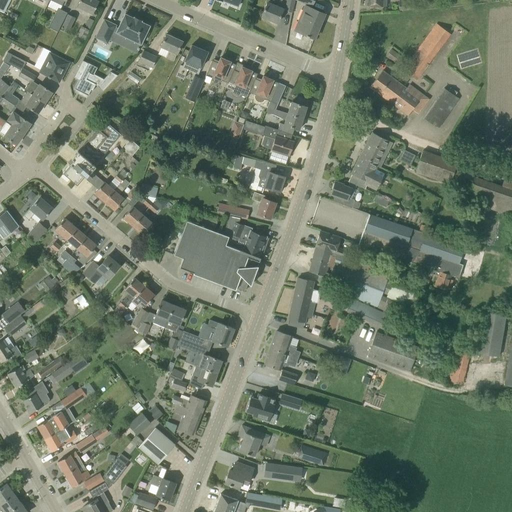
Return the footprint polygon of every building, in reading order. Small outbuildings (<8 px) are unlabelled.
[(0,0),(0,11),(4,13),(10,0),(0,0)] [(83,9),(83,10),(93,14),(98,1),(95,0),(79,0),(75,9),(82,12),(83,9)] [(277,23),(281,14),(283,9),(272,4),(273,0),(266,0),(266,2),(267,3),(265,7),(261,16),(277,23)] [(291,12),(294,0),(287,0),(285,11),(291,12)] [(415,9),(414,1),(398,3),(399,11),(415,9)] [(324,14),(315,10),(305,6),(295,30),(306,35),(306,36),(308,37),(309,36),(314,38),(320,24),(318,23),(322,14),(324,15),(324,14)] [(58,8),(48,27),(58,32),(67,13),(58,8)] [(68,14),(62,28),(69,31),(75,17),(68,14)] [(133,18),(125,14),(116,32),(140,44),(143,38),(146,39),(148,33),(146,32),(149,26),(141,22),(141,21),(134,17),(133,18)] [(104,19),(95,37),(107,43),(116,25),(104,19)] [(437,24),(398,76),(406,82),(411,75),(417,80),(421,75),(420,75),(428,65),(450,34),(437,24)] [(89,30),(82,26),(77,36),(84,40),(89,30)] [(177,54),(182,41),(166,34),(160,46),(168,50),(165,57),(173,61),(176,54),(177,54)] [(31,55),(38,57),(42,46),(35,44),(31,55)] [(180,67),(177,74),(183,76),(186,69),(198,74),(207,52),(191,45),(182,67),(180,67)] [(43,47),(33,66),(41,70),(40,72),(48,76),(48,77),(50,78),(50,77),(59,82),(68,63),(50,53),(51,52),(43,47)] [(394,63),(400,56),(391,49),(385,56),(394,63)] [(138,62),(149,67),(152,68),(157,57),(143,51),(138,62)] [(22,68),(26,62),(11,54),(11,55),(6,54),(3,60),(21,70),(22,68)] [(228,83),(234,70),(236,64),(235,64),(230,62),(220,57),(218,63),(213,61),(213,60),(212,60),(206,74),(212,76),(212,78),(212,80),(213,82),(215,83),(217,83),(219,83),(221,82),(222,80),(227,83),(228,83)] [(88,63),(83,60),(74,77),(79,80),(75,88),(80,91),(79,93),(86,97),(87,95),(88,95),(91,90),(91,91),(92,91),(96,83),(85,78),(88,72),(93,75),(97,67),(88,62),(88,63)] [(3,62),(0,66),(0,68),(5,71),(9,65),(3,62)] [(227,83),(226,87),(232,90),(231,91),(231,92),(232,93),(232,94),(232,95),(233,96),(234,96),(234,97),(235,97),(236,97),(237,97),(238,97),(239,97),(240,96),(241,95),(241,94),(247,97),(248,95),(249,92),(255,79),(257,73),(251,71),(242,67),(239,72),(234,70),(228,83),(227,83)] [(22,68),(21,70),(22,70),(21,72),(15,68),(13,72),(19,75),(18,76),(30,83),(31,83),(33,81),(35,76),(22,68)] [(118,74),(110,71),(107,75),(113,80),(118,74)] [(409,84),(406,88),(390,77),(382,71),(376,79),(412,108),(414,105),(421,110),(429,99),(409,84)] [(113,80),(107,75),(98,85),(103,89),(103,90),(113,80)] [(194,75),(185,98),(194,102),(204,79),(194,75)] [(261,81),(255,79),(249,92),(255,95),(255,97),(255,99),(256,100),(258,101),(260,102),(262,101),(263,100),(265,99),(270,101),(271,102),(275,92),(279,83),(278,82),(278,83),(273,80),(263,76),(261,81)] [(0,97),(1,96),(6,90),(8,88),(9,86),(5,83),(0,77),(0,97)] [(412,108),(376,79),(369,87),(407,115),(412,108)] [(45,103),(52,92),(39,84),(39,85),(33,81),(31,83),(30,83),(29,85),(27,84),(24,89),(25,90),(27,91),(45,103)] [(444,87),(424,117),(439,127),(459,97),(444,87)] [(18,99),(6,90),(1,96),(14,105),(18,99)] [(37,114),(45,103),(27,91),(20,101),(37,114)] [(23,111),(14,105),(1,96),(0,97),(0,105),(10,112),(10,111),(12,112),(6,122),(23,134),(31,123),(20,116),(23,111)] [(287,113),(303,118),(306,107),(291,102),(287,113)] [(268,106),(266,111),(285,120),(284,124),(280,123),(277,130),(292,134),(294,128),(299,130),(303,118),(287,113),(274,109),(268,106)] [(163,125),(168,115),(160,111),(155,121),(163,125)] [(230,142),(236,144),(237,139),(239,139),(244,124),(243,124),(245,119),(239,117),(237,122),(234,121),(229,136),(232,137),(230,142)] [(0,133),(16,145),(23,134),(6,122),(0,129),(0,133)] [(74,160),(64,172),(70,177),(76,183),(83,175),(89,180),(95,173),(91,170),(95,166),(94,165),(109,148),(116,140),(100,126),(78,151),(72,159),(74,160)] [(277,130),(265,126),(262,135),(274,139),(271,149),(289,155),(289,153),(292,152),(293,148),(292,146),(293,141),(290,140),(292,134),(277,130)] [(359,156),(377,166),(379,167),(384,159),(381,157),(389,144),(390,141),(372,132),(359,156)] [(139,147),(130,139),(122,148),(131,156),(139,147)] [(410,166),(415,156),(404,150),(399,160),(410,166)] [(415,171),(450,183),(457,162),(423,150),(415,171)] [(236,155),(233,167),(241,169),(244,157),(236,155)] [(373,172),(377,166),(359,156),(350,174),(366,182),(365,185),(375,190),(382,177),(373,172)] [(263,161),(256,159),(253,167),(260,170),(258,176),(259,179),(258,183),(259,185),(264,186),(264,187),(279,192),(279,191),(282,190),(283,186),(281,184),(284,176),(274,173),(276,165),(263,161)] [(124,178),(128,173),(123,169),(119,174),(118,173),(114,178),(120,183),(124,178)] [(402,180),(393,175),(391,179),(400,183),(402,180)] [(511,189),(501,186),(474,177),(466,201),(511,216),(511,215),(511,189)] [(332,188),(330,194),(334,196),(332,201),(351,207),(358,210),(360,203),(354,201),(354,200),(350,198),(348,198),(351,188),(344,186),(344,184),(335,181),(334,182),(333,183),(331,187),(332,188)] [(104,201),(113,190),(103,182),(94,193),(104,201)] [(158,188),(142,183),(140,193),(155,197),(158,188)] [(104,201),(114,210),(124,199),(119,195),(125,188),(120,184),(114,191),(113,190),(104,201)] [(138,191),(133,187),(126,196),(130,200),(138,191)] [(257,213),(270,218),(275,203),(265,199),(266,196),(254,192),(251,199),(261,202),(257,213)] [(157,198),(148,196),(143,202),(149,207),(153,203),(157,198)] [(46,216),(52,208),(39,197),(30,208),(30,209),(24,215),(29,219),(34,213),(42,219),(46,216)] [(383,198),(380,204),(386,207),(389,201),(383,198)] [(154,212),(155,212),(158,208),(155,205),(153,203),(149,207),(154,212)] [(219,204),(217,211),(247,219),(249,211),(219,204)] [(123,217),(133,226),(142,215),(132,206),(123,217)] [(11,218),(5,210),(0,213),(0,240),(4,238),(3,235),(17,225),(11,218)] [(412,262),(439,271),(457,277),(459,278),(460,274),(459,274),(462,265),(458,263),(463,249),(425,236),(426,233),(379,217),(369,214),(358,244),(368,248),(403,259),(401,263),(410,266),(412,262)] [(142,215),(133,226),(143,234),(149,227),(152,224),(148,220),(142,215)] [(215,228),(217,223),(201,216),(199,222),(215,228)] [(226,226),(223,234),(229,236),(225,245),(259,257),(266,236),(257,233),(251,231),(252,228),(238,223),(239,218),(230,216),(228,219),(226,226)] [(75,227),(64,218),(55,229),(66,238),(75,227)] [(180,238),(173,254),(183,258),(179,267),(193,272),(193,274),(235,290),(236,288),(245,291),(248,283),(250,285),(258,266),(254,266),(256,260),(259,261),(260,257),(259,257),(225,245),(229,236),(223,234),(186,220),(180,238)] [(36,243),(47,230),(39,223),(28,236),(36,243)] [(76,247),(85,236),(75,227),(66,238),(76,247)] [(346,257),(346,256),(348,250),(337,247),(340,237),(320,231),(315,246),(316,247),(315,248),(337,254),(346,257)] [(76,247),(87,256),(96,246),(85,236),(76,247)] [(61,247),(55,241),(50,246),(57,252),(61,247)] [(1,249),(6,256),(10,252),(5,246),(1,249)] [(337,254),(315,248),(309,271),(324,276),(327,266),(332,268),(336,257),(337,254)] [(60,255),(66,260),(71,255),(65,250),(60,255)] [(336,257),(334,261),(350,266),(347,274),(332,268),(326,284),(341,290),(340,292),(376,308),(381,295),(386,281),(389,273),(353,259),(346,257),(337,254),(336,257)] [(71,255),(66,260),(72,265),(76,260),(77,260),(71,255)] [(108,278),(120,265),(108,255),(99,266),(93,261),(83,273),(95,283),(103,273),(108,278)] [(439,271),(434,287),(447,291),(447,289),(450,290),(453,280),(455,281),(457,277),(439,271)] [(57,285),(60,283),(55,277),(52,280),(49,276),(39,283),(48,293),(57,285)] [(392,283),(387,297),(402,303),(415,308),(423,287),(395,276),(392,283)] [(132,301),(144,286),(134,278),(125,289),(129,293),(123,300),(122,300),(113,310),(119,315),(128,305),(132,301)] [(313,281),(297,278),(289,318),(304,322),(306,316),(311,317),(314,302),(317,303),(320,291),(311,289),(313,281)] [(132,301),(136,305),(139,301),(145,306),(154,295),(144,286),(132,301)] [(381,295),(376,308),(396,316),(402,303),(387,297),(381,295)] [(347,312),(355,315),(361,302),(353,299),(347,312)] [(11,336),(27,324),(26,322),(30,319),(29,317),(44,305),(40,300),(32,306),(32,307),(25,312),(25,313),(22,316),(21,315),(4,328),(11,336)] [(153,322),(164,327),(173,305),(161,300),(156,314),(153,322)] [(19,302),(2,314),(9,323),(25,310),(19,302)] [(361,302),(355,315),(364,319),(370,306),(361,302)] [(164,327),(170,329),(176,332),(179,324),(185,310),(173,305),(164,327)] [(370,306),(364,319),(383,328),(389,315),(370,306)] [(131,326),(136,330),(148,312),(142,309),(131,326)] [(499,356),(506,315),(483,311),(476,352),(499,356)] [(143,322),(148,312),(136,330),(138,332),(145,337),(146,334),(147,334),(150,325),(143,322)] [(289,318),(287,324),(303,327),(304,322),(289,318)] [(212,340),(227,346),(233,328),(209,319),(207,325),(216,329),(212,340)] [(180,338),(198,345),(201,337),(183,330),(180,338)] [(291,336),(286,334),(276,331),(265,364),(274,367),(280,369),(281,364),(288,366),(289,365),(295,367),(300,352),(295,350),(296,347),(295,347),(288,345),(291,336)] [(410,371),(418,347),(376,332),(368,355),(410,371)] [(34,336),(28,341),(33,347),(39,343),(34,336)] [(0,360),(1,362),(9,357),(10,356),(12,359),(21,354),(16,345),(14,347),(8,337),(3,340),(0,341),(0,360)] [(179,340),(171,337),(167,346),(175,349),(179,340)] [(180,338),(177,345),(195,352),(198,345),(180,338)] [(34,349),(24,355),(28,362),(38,357),(38,356),(44,353),(40,344),(33,347),(34,349)] [(455,351),(448,382),(462,386),(471,349),(456,346),(449,344),(447,350),(455,351)] [(203,368),(216,373),(221,360),(207,355),(199,352),(197,358),(194,364),(203,368)] [(61,356),(38,372),(43,379),(66,363),(61,356)] [(341,356),(336,371),(346,375),(351,359),(341,356)] [(68,363),(52,374),(57,380),(72,369),(68,363)] [(34,375),(30,368),(26,370),(23,364),(16,368),(7,374),(16,387),(24,382),(24,381),(34,375)] [(196,365),(189,384),(201,389),(204,383),(212,386),(216,373),(203,368),(196,365)] [(173,368),(171,374),(177,376),(179,371),(173,368)] [(294,384),(297,375),(282,370),(279,379),(294,384)] [(364,376),(362,382),(368,385),(370,378),(364,376)] [(174,379),(171,386),(183,391),(186,383),(181,381),(174,379)] [(29,397),(23,400),(30,413),(39,408),(48,403),(49,399),(45,391),(47,390),(42,381),(26,392),(29,397)] [(73,392),(61,400),(62,403),(67,409),(79,401),(78,399),(84,395),(79,388),(73,392)] [(253,416),(268,421),(274,404),(273,404),(274,399),(258,394),(256,399),(251,397),(246,411),(254,414),(253,416)] [(282,394),(279,403),(298,409),(301,400),(282,394)] [(171,401),(177,403),(201,413),(206,401),(190,395),(188,401),(174,395),(171,401)] [(201,413),(177,403),(174,411),(183,414),(178,428),(193,434),(201,413)] [(37,425),(45,438),(56,432),(69,424),(61,412),(55,416),(49,419),(37,425)] [(128,424),(137,434),(150,422),(142,412),(128,424)] [(91,434),(92,435),(76,445),(81,452),(97,442),(96,440),(109,432),(104,425),(91,434)] [(83,431),(86,435),(96,429),(93,425),(83,431)] [(270,435),(251,428),(242,425),(237,436),(243,438),(238,451),(248,454),(248,453),(254,455),(259,444),(266,446),(270,435)] [(56,432),(45,438),(52,451),(61,446),(64,444),(77,437),(73,431),(68,434),(64,427),(56,432)] [(175,444),(155,427),(138,447),(158,464),(175,444)] [(327,453),(321,451),(302,445),(298,457),(323,465),(327,453)] [(65,474),(83,464),(75,451),(70,455),(69,454),(58,461),(65,474)] [(102,477),(104,480),(105,482),(89,491),(92,497),(109,488),(108,487),(112,483),(113,484),(127,466),(125,465),(128,459),(121,454),(117,459),(116,458),(114,461),(102,477)] [(253,468),(235,462),(232,471),(229,470),(225,482),(239,488),(241,481),(247,483),(253,468)] [(266,463),(264,476),(293,480),(294,467),(266,463)] [(65,474),(72,487),(84,480),(90,476),(83,464),(65,474)] [(102,477),(100,473),(84,482),(88,489),(104,480),(102,477)] [(149,492),(156,494),(161,496),(160,501),(167,504),(175,483),(153,474),(150,483),(151,484),(149,489),(149,492)] [(0,502),(13,493),(6,483),(0,487),(0,502)] [(156,499),(147,495),(139,492),(136,502),(153,509),(156,499)] [(8,511),(20,503),(13,493),(0,502),(0,506),(4,511),(8,511)] [(108,511),(113,509),(108,502),(109,501),(104,493),(96,499),(82,507),(85,511),(108,511)] [(216,511),(239,511),(243,502),(237,500),(220,493),(214,511),(216,511)] [(247,493),(245,503),(246,503),(249,503),(264,506),(272,507),(273,497),(265,496),(247,493)] [(27,511),(20,503),(8,511),(27,511)]
